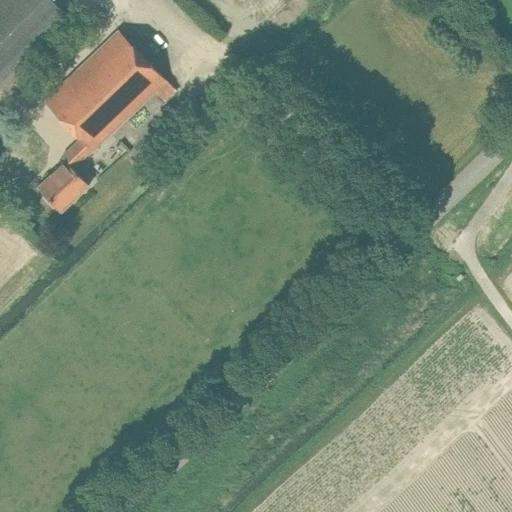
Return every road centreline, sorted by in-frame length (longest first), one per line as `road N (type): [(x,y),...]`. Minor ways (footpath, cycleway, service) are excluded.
road 1 (unclassified): [(110,511),(186,454),(511,138)]
road 2 (residential): [(511,319),(461,246),(511,166)]
